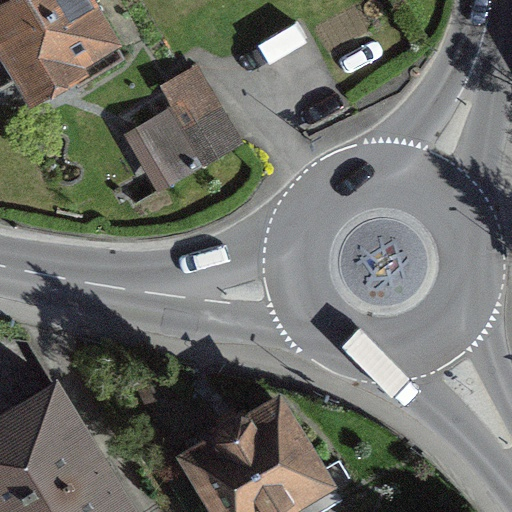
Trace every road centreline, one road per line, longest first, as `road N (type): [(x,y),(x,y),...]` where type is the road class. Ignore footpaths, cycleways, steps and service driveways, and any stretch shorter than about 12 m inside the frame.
road 1 (primary): [(0,262),(185,296),(241,294),(299,279)]
road 2 (primary): [(486,0),(471,71),(426,191)]
road 3 (primary): [(426,191),(380,180),(335,195),(305,232),(299,279)]
road 4 (primary): [(299,279),(326,330),(351,345),(379,352),(435,335)]
road 5 (primary): [(435,335),(464,297),(470,273),(460,226),(426,191)]
road 6 (secondary): [(511,451),(435,335)]
